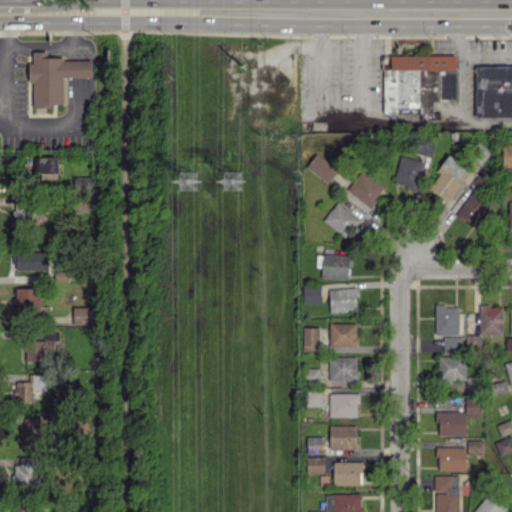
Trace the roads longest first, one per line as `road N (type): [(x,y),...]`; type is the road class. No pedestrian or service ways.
road 1 (secondary): [(511,13),(33,12)]
road 2 (residential): [(404,266),(400,511)]
